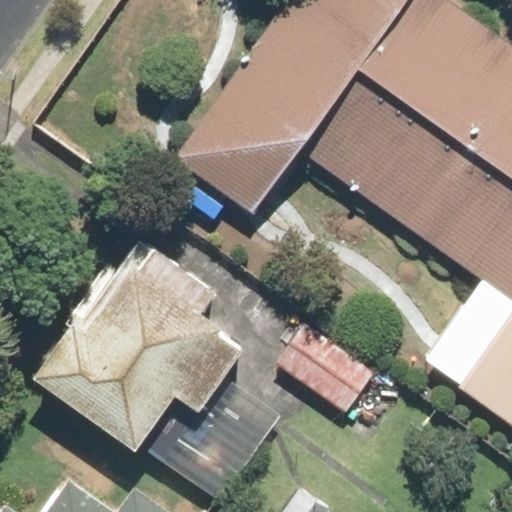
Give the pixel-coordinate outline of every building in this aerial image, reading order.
[(279,0),(169,156),(247,212),(292,149),(511,304),(511,315),(463,384),(511,418),(511,46),(446,0),(279,0)] [(219,287),(140,226),(27,371),(126,448),(168,395),(192,413),(241,350),(197,316),(219,287)] [(297,315),(266,358),(342,412),(373,369),(297,315)] [(10,511),(1,505),(0,506),(0,511),(171,511),(132,482),(111,511),(62,474),(33,511),(10,511)] [(325,511),(293,490),(277,511),(325,511)]
